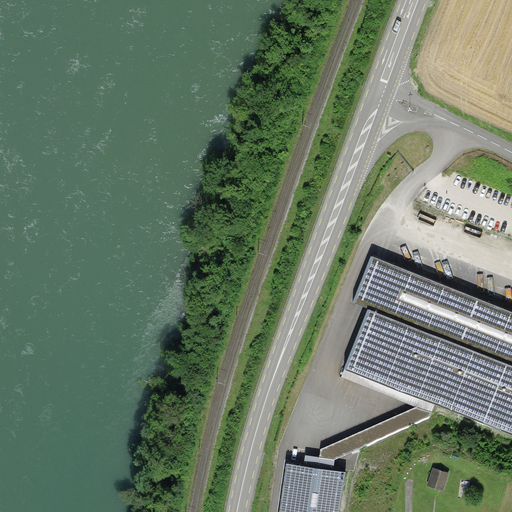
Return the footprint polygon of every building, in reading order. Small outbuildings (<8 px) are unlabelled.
[(368,302),(343,364),(345,365),(436,401),(511,431),(511,305),(372,249),(353,296),(368,302)] [(417,403),(431,411),(436,401),(345,365),(342,373),(417,403)] [(320,444),(320,452),(334,455),(429,415),(431,411),(417,403),(320,444)] [(278,511),(338,511),(346,466),(287,457),(278,511)] [(433,465),(427,483),(443,488),(449,470),(433,465)]
